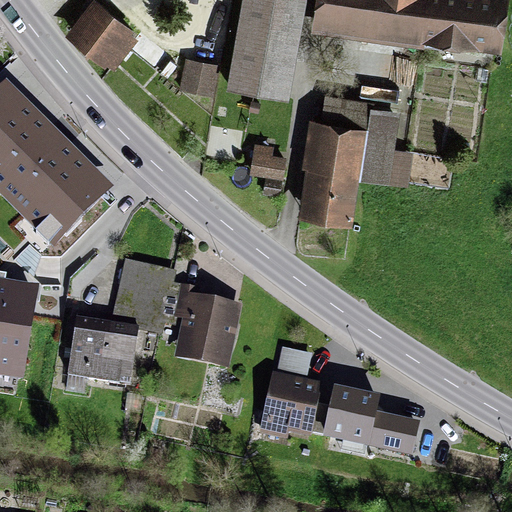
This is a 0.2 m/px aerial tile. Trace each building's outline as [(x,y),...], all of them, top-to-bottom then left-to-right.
[(294,0),(242,0),(227,86),(277,95),(294,0)] [(320,0),(319,13),(495,41),(501,0),(320,0)] [(135,39),(97,9),(76,36),(114,66),(135,39)] [(217,65),(187,60),(182,88),(212,94),(217,65)] [(7,83),(0,90),(0,197),(53,250),(114,190),(7,83)] [(372,115),(324,107),(314,168),(308,167),(300,211),(344,218),(354,156),(365,157),(372,115)] [(271,147),(254,145),(251,170),(282,175),(284,159),(270,157),(271,147)] [(175,272),(126,262),(113,326),(139,330),(163,335),(165,324),(174,326),(176,316),(182,286),(172,284),(175,272)] [(0,384),(24,388),(39,291),(0,285),(0,384)] [(198,289),(182,286),(176,316),(184,318),(176,356),(229,367),(242,306),(197,297),(198,289)] [(113,326),(78,320),(69,375),(130,385),(139,330),(113,326)] [(318,388),(276,378),(265,423),(308,432),(318,390),(318,388)] [(374,404),(318,390),(308,432),(306,442),(406,466),(414,423),(372,414),(374,404)]
